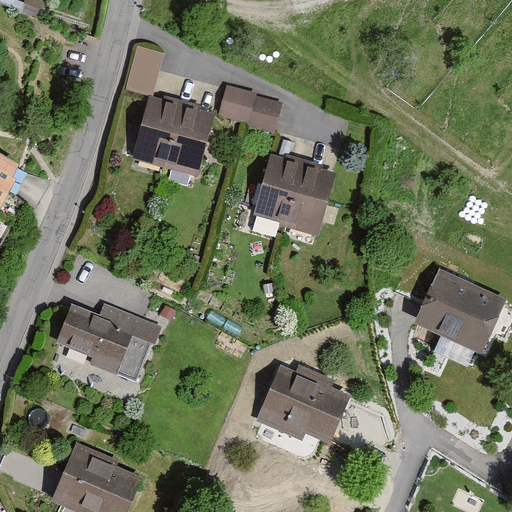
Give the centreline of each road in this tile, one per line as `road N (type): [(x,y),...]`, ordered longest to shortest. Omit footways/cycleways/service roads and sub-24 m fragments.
road 1 (tertiary): [(0,374),(112,72),(126,0)]
road 2 (unknown): [(134,26),(356,135)]
